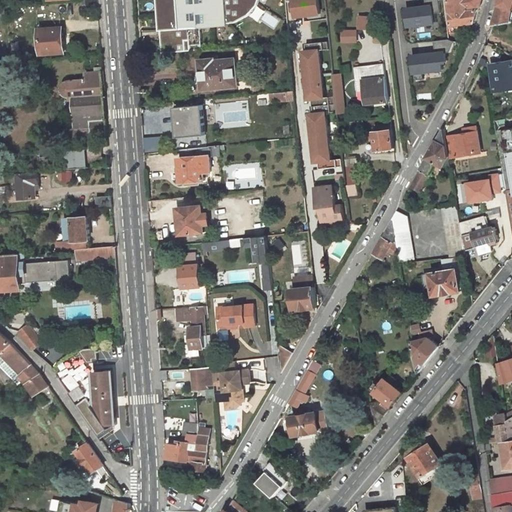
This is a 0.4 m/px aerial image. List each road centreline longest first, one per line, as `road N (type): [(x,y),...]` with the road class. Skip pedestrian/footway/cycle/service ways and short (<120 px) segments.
road 1 (primary): [(149,486),(121,0)]
road 2 (residential): [(327,311),(465,71),(490,0)]
road 3 (residential): [(327,311),(299,58)]
road 4 (residential): [(211,511),(327,311)]
road 5 (residential): [(0,322),(48,369),(119,471),(149,486)]
road 6 (secondary): [(454,362),(329,511)]
road 7 (residential): [(490,511),(470,379),(454,362)]
